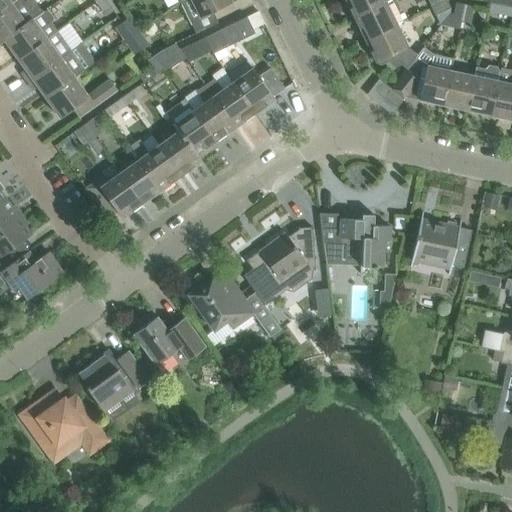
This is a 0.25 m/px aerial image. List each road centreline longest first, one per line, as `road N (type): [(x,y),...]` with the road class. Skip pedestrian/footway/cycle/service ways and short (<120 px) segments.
road 1 (unclassified): [(122,284),(338,130)]
road 2 (residential): [(122,284),(76,239),(32,177),(0,108)]
road 3 (residential): [(338,130),(511,174)]
road 4 (unclassified): [(0,370),(122,284)]
road 5 (residential): [(278,0),(338,130)]
